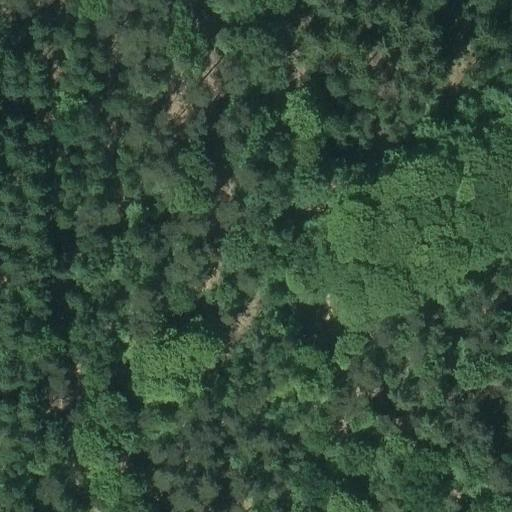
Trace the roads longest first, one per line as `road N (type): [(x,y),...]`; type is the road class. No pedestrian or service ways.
road 1 (track): [(289,314),(267,0)]
road 2 (track): [(289,314),(511,181)]
road 3 (track): [(303,511),(289,314)]
